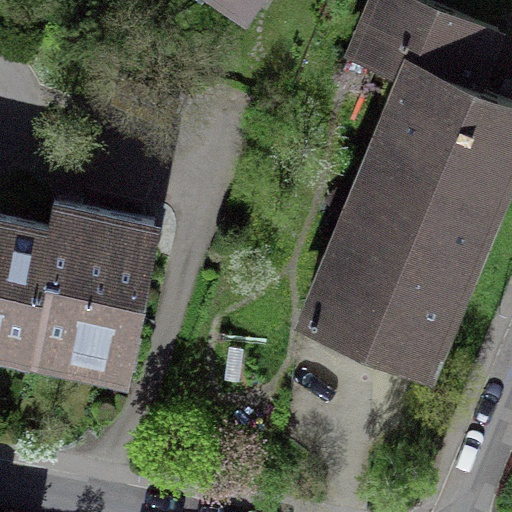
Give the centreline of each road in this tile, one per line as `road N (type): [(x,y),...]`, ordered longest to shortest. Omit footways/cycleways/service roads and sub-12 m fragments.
road 1 (residential): [(0,485),(135,511)]
road 2 (residential): [(511,386),(461,511)]
